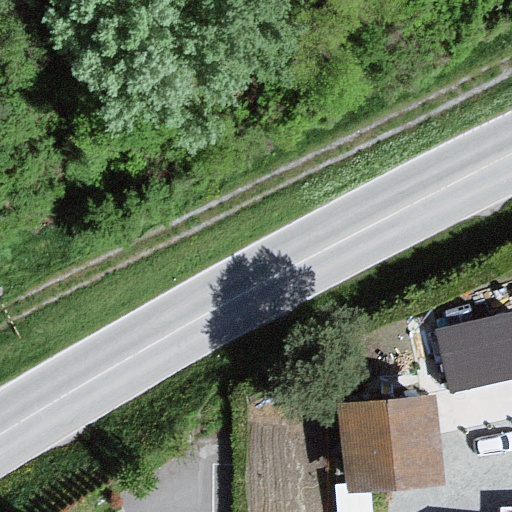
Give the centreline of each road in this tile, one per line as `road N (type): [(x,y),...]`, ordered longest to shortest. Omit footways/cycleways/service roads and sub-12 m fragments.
road 1 (tertiary): [(0,434),(511,154)]
road 2 (unknown): [(168,336),(200,464),(197,511)]
